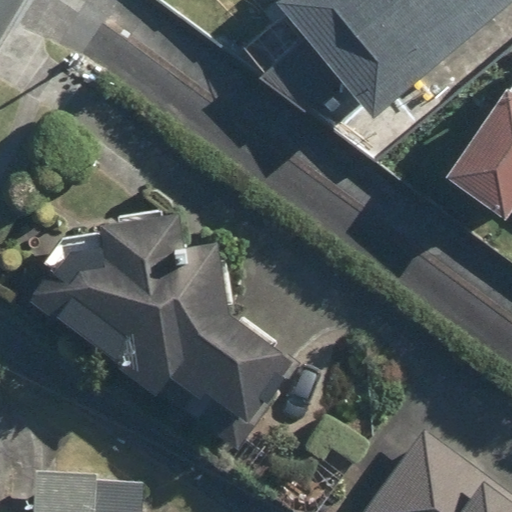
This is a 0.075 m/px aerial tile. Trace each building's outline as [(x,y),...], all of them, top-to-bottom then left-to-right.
[(285,0),(377,108),(505,0),(285,0)] [(511,77),(510,76),(448,166),(508,207),(511,201),(511,77)] [(61,233),(33,296),(254,444),(309,363),(229,310),(226,232),(190,233),(189,205),(103,208),(104,231),(61,233)] [(511,511),(511,481),(417,418),(356,508),(361,511),(511,511)] [(0,511),(151,511),(152,480),(100,478),(100,465),(38,463),(36,502),(0,500),(0,511)]
